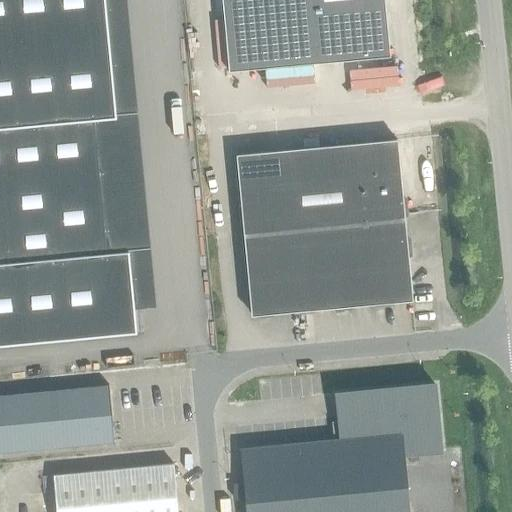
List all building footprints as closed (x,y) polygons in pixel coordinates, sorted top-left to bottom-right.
[(0,0),(0,345),(135,333),(103,0),(0,0)] [(221,0),(228,70),(389,56),(383,0),(221,0)] [(236,155),(251,315),(254,315),(254,319),(270,317),(269,313),(293,311),(294,315),(310,314),(309,309),(333,307),(334,311),(350,310),(349,306),(373,303),(373,308),(389,306),(389,302),(411,300),(408,263),(407,258),(411,257),(410,241),(406,242),(403,218),(408,217),(406,201),(402,202),(396,140),(277,151),(236,155)] [(0,452),(113,442),(108,385),(0,395),(0,452)] [(234,500),(245,499),(246,511),(407,511),(402,453),(441,449),(435,385),(335,395),(340,442),(241,452),(244,483),(232,484),(234,500)] [(130,464),(128,453),(103,456),(104,467),(130,464)] [(52,475),(55,511),(177,511),(173,464),(52,475)]
